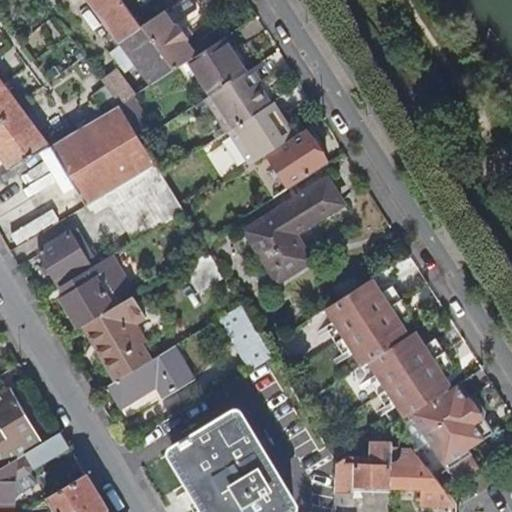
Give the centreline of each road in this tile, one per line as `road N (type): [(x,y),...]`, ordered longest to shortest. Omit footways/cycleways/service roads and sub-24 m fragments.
road 1 (residential): [(294,0),(511,340)]
road 2 (residential): [(0,283),(136,511)]
